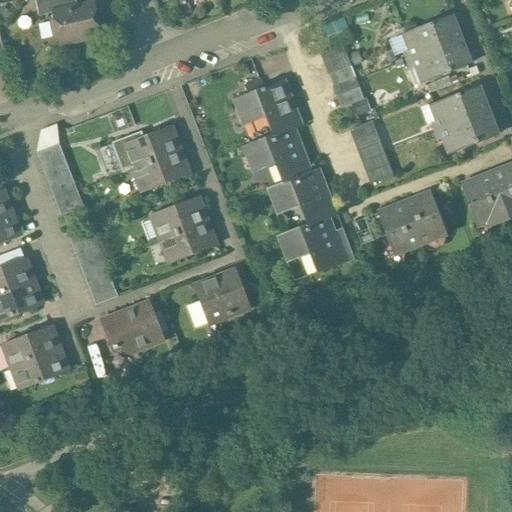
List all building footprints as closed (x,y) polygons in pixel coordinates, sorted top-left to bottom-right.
[(76,0),(35,0),(39,17),(53,14),(53,13),(78,7),(76,0)] [(78,7),(53,13),(53,14),(54,19),(50,22),(54,38),(59,40),(60,46),(100,37),(93,4),(78,7)] [(449,17),(405,34),(412,50),(403,54),(406,62),(459,42),(449,17)] [(348,30),(327,39),(331,50),(342,46),(352,42),(348,30)] [(459,42),(406,62),(409,69),(418,66),(424,83),(468,66),(459,42)] [(331,50),(320,54),(324,66),(347,57),(342,46),(331,50)] [(347,57),(324,66),(328,76),(351,67),(347,57)] [(351,67),(328,76),(332,87),(355,78),(351,67)] [(355,78),(332,87),(336,97),(359,89),(355,78)] [(285,81),(233,101),(242,123),(268,112),(277,134),(277,135),(295,128),(295,129),(302,126),(285,81)] [(476,88),(433,105),(439,121),(442,129),(486,113),(476,88)] [(359,89),(336,97),(341,108),(363,100),(359,89)] [(486,113),(442,129),(445,137),(451,154),(495,137),(486,113)] [(439,121),(430,125),(434,133),(442,129),(439,121)] [(372,122),(349,131),(354,142),(376,133),(372,122)] [(170,127),(142,138),(140,133),(111,144),(112,146),(113,145),(123,172),(123,173),(133,170),(175,153),(171,143),(176,141),(170,127)] [(295,128),(277,135),(277,134),(243,148),(251,170),(278,160),(287,182),(287,183),(312,173),(295,129),(295,128)] [(442,129),(434,133),(437,141),(445,137),(442,129)] [(376,133),(354,142),(358,153),(380,144),(376,133)] [(59,144),(37,153),(41,164),(63,155),(59,144)] [(380,144),(358,153),(362,163),(384,155),(380,144)] [(175,153),(133,170),(142,194),(189,176),(184,162),(179,163),(175,153)] [(63,155),(41,164),(45,174),(67,166),(63,155)] [(384,155),(362,163),(366,174),(388,165),(384,155)] [(388,165),(366,174),(370,185),(393,176),(388,165)] [(67,166),(45,174),(49,185),(71,176),(67,166)] [(511,166),(491,174),(507,215),(511,213),(511,166)] [(312,173),(287,183),(287,182),(267,190),(276,212),(303,202),(312,224),(312,225),(330,218),(329,218),(337,215),(320,170),(312,173)] [(491,174),(466,184),(480,221),(485,223),(507,215),(491,174)] [(71,176),(49,185),(53,195),(75,186),(71,176)] [(75,186),(53,195),(57,205),(79,197),(75,186)] [(431,193),(404,204),(420,245),(442,236),(445,230),(431,193)] [(79,197),(57,205),(61,216),(83,208),(79,197)] [(198,198),(151,216),(160,240),(202,224),(198,214),(203,212),(198,198)] [(404,204),(378,214),(393,251),(398,253),(420,245),(404,204)] [(6,216),(0,218),(0,245),(15,239),(11,229),(16,227),(11,214),(6,216)] [(330,218),(312,225),(312,224),(277,237),(286,260),(313,250),(322,272),(347,263),(330,218)] [(202,224),(160,240),(170,265),(216,247),(211,233),(206,234),(202,224)] [(91,226),(68,235),(72,246),(95,238),(91,226)] [(95,238),(72,246),(76,256),(99,248),(95,238)] [(99,248),(76,256),(80,267),(103,258),(99,248)] [(103,258),(80,267),(84,277),(107,269),(103,258)] [(24,260),(0,269),(0,295),(28,285),(24,274),(29,272),(24,260)] [(107,269),(84,277),(88,288),(111,279),(107,269)] [(234,272),(195,287),(210,324),(249,309),(234,272)] [(111,279),(88,288),(93,299),(115,290),(111,279)] [(28,285),(0,295),(0,322),(37,308),(33,297),(38,295),(33,283),(28,285)] [(149,305),(103,323),(114,351),(121,348),(131,353),(162,340),(149,305)] [(50,327),(3,345),(12,368),(54,352),(50,342),(55,340),(50,327)] [(54,352),(12,368),(21,391),(63,375),(59,364),(64,362),(59,350),(54,352)]
